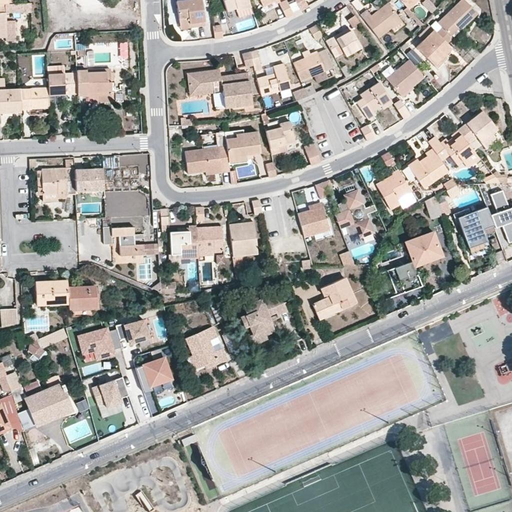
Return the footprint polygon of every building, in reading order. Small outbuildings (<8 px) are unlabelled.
[(0,0),(0,37),(5,37),(5,41),(15,41),(16,21),(4,21),(5,14),(29,12),(28,3),(7,5),(6,0),(0,0)] [(201,0),(183,0),(177,1),(179,28),(203,26),(201,0)] [(246,0),(221,0),(226,11),(247,4),(246,0)] [(294,0),(301,11),(308,6),(304,0),(294,0)] [(400,0),(410,10),(420,0),(400,0)] [(441,27),(433,34),(444,45),(454,29),(460,35),(478,15),(460,0),(459,0),(437,22),(441,27)] [(286,2),(279,5),(286,17),(293,14),(286,2)] [(387,3),(365,21),(380,38),(404,24),(387,3)] [(227,12),(230,21),(238,19),(235,9),(227,12)] [(354,17),(347,23),(351,28),(358,23),(354,17)] [(220,24),(212,26),(215,37),(222,35),(220,24)] [(315,25),(308,29),(314,40),(322,35),(315,25)] [(349,30),(327,43),(338,61),(361,51),(349,30)] [(433,34),(416,50),(431,67),(449,50),(444,45),(433,34)] [(332,69),(327,50),(295,64),(302,81),(332,69)] [(256,51),(242,54),(245,68),(259,65),(256,51)] [(409,61),(386,79),(399,96),(423,78),(409,61)] [(346,66),(341,69),(346,77),(351,73),(346,66)] [(78,69),(75,74),(76,92),(76,97),(110,94),(108,70),(78,69)] [(219,69),(215,70),(218,92),(222,92),(224,107),(251,104),(248,73),(231,75),(231,79),(221,80),(219,69)] [(218,92),(215,70),(201,72),(201,75),(187,77),(189,91),(205,89),(204,87),(214,86),(215,93),(218,92)] [(286,73),(259,78),(263,95),(290,90),(286,73)] [(75,74),(48,75),(49,89),(49,94),(76,92),(75,74)] [(377,82),(358,94),(361,97),(356,101),(366,118),(372,114),(371,111),(388,99),(377,82)] [(312,86),(292,93),(296,101),(315,92),(312,86)] [(21,88),(0,89),(0,111),(21,110),(21,88)] [(49,89),(21,88),(21,110),(48,109),(49,94),(49,89)] [(398,101),(392,105),(401,121),(408,117),(398,101)] [(482,111),(451,135),(454,141),(445,149),(457,166),(474,151),(468,142),(474,138),(485,150),(496,141),(491,134),(497,130),(482,111)] [(289,127),(265,134),(270,151),(294,144),(289,127)] [(366,127),(361,130),(367,142),(372,139),(366,127)] [(217,148),(183,153),(186,175),(220,171),(220,174),(229,172),(227,159),(245,156),(245,154),(259,152),(256,131),(224,135),(224,133),(215,134),(217,148)] [(431,148),(408,166),(423,187),(445,171),(431,148)] [(314,149),(305,153),(309,165),(319,161),(314,149)] [(387,153),(381,157),(389,169),(395,165),(387,153)] [(272,163),(266,165),(269,175),(275,173),(272,163)] [(73,168),(40,168),(41,194),(56,194),(57,198),(64,198),(67,193),(74,192),(73,171),(73,168)] [(102,170),(73,171),(74,192),(103,190),(102,170)] [(398,173),(376,186),(390,210),(412,197),(398,173)] [(447,191),(456,185),(451,178),(442,184),(447,191)] [(328,181),(313,188),(319,200),(333,195),(328,181)] [(372,233),(357,191),(344,196),(345,202),(337,205),(340,214),(333,216),(339,230),(345,228),(348,236),(356,231),(358,237),(372,233)] [(502,191),(489,194),(497,214),(489,217),(495,228),(500,225),(506,243),(511,241),(511,207),(509,209),(502,191)] [(259,201),(252,202),(254,214),(261,213),(259,201)] [(494,201),(456,217),(468,249),(487,239),(481,229),(493,223),(489,217),(497,214),(499,214),(494,201)] [(439,202),(427,208),(432,218),(444,212),(439,202)] [(203,207),(194,209),(195,220),(204,221),(203,207)] [(168,209),(159,209),(160,223),(168,224),(168,209)] [(322,209),(299,216),(304,240),(331,232),(322,209)] [(110,220),(102,220),(103,244),(111,243),(111,236),(118,236),(119,255),(143,254),(142,244),(134,244),(134,239),(142,238),(142,233),(133,234),(133,227),(111,228),(110,220)] [(252,223),(228,226),(232,256),(254,253),(252,223)] [(188,228),(187,232),(169,234),(170,258),(223,256),(221,226),(188,228)] [(433,232),(404,242),(411,262),(413,267),(441,257),(433,232)] [(352,266),(347,251),(337,255),(341,266),(352,266)] [(411,262),(398,266),(393,269),(404,294),(418,287),(413,267),(411,262)] [(344,278),(320,288),(324,296),(328,294),(329,297),(312,305),(317,315),(334,308),(336,312),(355,303),(344,278)] [(66,280),(34,282),(35,304),(67,303),(67,288),(66,280)] [(94,286),(67,288),(67,303),(68,308),(95,307),(94,286)] [(214,295),(205,297),(216,323),(224,319),(214,295)] [(260,300),(242,307),(245,315),(239,317),(243,328),(248,326),(252,335),(261,332),(263,336),(273,332),(268,320),(266,321),(264,316),(274,312),(276,315),(286,311),(279,295),(261,302),(260,300)] [(0,313),(2,327),(18,324),(16,307),(0,308),(0,313)] [(147,318),(124,322),(129,344),(151,339),(147,318)] [(106,327),(76,335),(81,354),(95,350),(98,358),(113,354),(112,349),(120,346),(115,328),(107,331),(106,327)] [(212,328),(186,340),(192,355),(186,358),(191,370),(203,364),(205,368),(226,358),(221,348),(214,351),(210,340),(216,337),(212,328)] [(38,347),(34,352),(39,356),(43,350),(38,347)] [(162,357),(142,364),(149,385),(169,378),(162,357)] [(6,375),(1,362),(0,362),(0,383),(4,392),(10,390),(6,375)] [(503,382),(511,379),(511,362),(497,368),(503,382)] [(416,364),(392,372),(399,393),(423,385),(416,364)] [(21,388),(15,372),(6,375),(10,390),(11,392),(21,388)] [(49,389),(61,384),(58,377),(55,376),(47,379),(46,382),(49,389)] [(122,377),(91,388),(97,405),(104,402),(106,407),(121,402),(119,398),(128,395),(122,377)] [(42,392),(37,381),(23,387),(28,398),(42,392)] [(400,397),(403,405),(439,391),(436,383),(400,397)] [(28,398),(25,400),(29,408),(36,424),(53,417),(51,413),(70,405),(61,384),(49,389),(42,392),(28,398)] [(21,388),(11,392),(11,394),(14,404),(22,400),(22,398),(23,393),(21,388)] [(0,398),(0,405),(9,426),(23,431),(17,413),(14,404),(11,394),(0,398)] [(88,407),(85,399),(76,403),(79,411),(88,407)] [(0,429),(9,426),(0,405),(0,429)] [(72,409),(70,405),(51,413),(53,417),(72,409)] [(36,424),(29,408),(17,413),(28,439),(27,439),(33,453),(45,448),(39,434),(40,434),(36,424)] [(463,511),(511,511),(511,409),(439,432),(463,511)]
